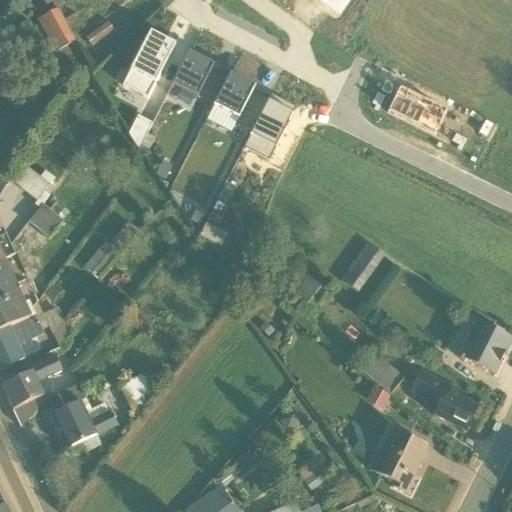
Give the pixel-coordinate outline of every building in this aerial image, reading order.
[(56,12),(49,0),(39,0),(49,15),(36,23),(54,55),(74,43),(56,12)] [(49,0),(56,12),(63,7),(59,0),(49,0)] [(106,24),(80,43),(85,53),(113,33),(106,24)] [(121,88),(146,101),(174,48),(149,35),(121,88)] [(212,68),(187,55),(171,86),(196,99),(212,68)] [(253,89),(229,76),(212,108),(237,120),(253,89)] [(295,111),(269,98),(242,151),(267,164),(295,111)] [(22,167),(9,184),(35,204),(33,207),(38,211),(47,198),(43,194),(53,181),(44,173),(39,180),(22,167)] [(41,208),(27,225),(47,241),(68,215),(55,204),(48,213),(41,208)] [(127,225),(111,244),(121,253),(138,234),(127,225)] [(0,264),(13,258),(0,228),(0,264)] [(104,243),(82,269),(97,281),(118,256),(104,243)] [(356,293),(384,257),(367,244),(339,280),(356,293)] [(13,258),(0,264),(0,334),(40,316),(13,258)] [(148,298),(133,315),(145,325),(160,308),(148,298)] [(40,316),(0,334),(0,372),(23,362),(17,348),(49,333),(57,347),(71,333),(63,322),(57,309),(40,316)] [(491,379),(511,341),(476,323),(456,362),(491,379)] [(13,378),(15,382),(0,390),(19,430),(43,402),(37,385),(60,373),(53,358),(13,378)] [(403,380),(377,359),(363,376),(389,397),(403,380)] [(150,374),(126,381),(132,401),(156,394),(150,374)] [(463,434),(475,410),(460,403),(463,396),(419,374),(408,396),(415,399),(414,402),(434,412),(431,418),(463,434)] [(62,411),(48,417),(66,454),(79,447),(83,455),(100,447),(96,439),(115,430),(103,405),(101,405),(90,411),(78,387),(56,397),(62,411)] [(372,391),(365,404),(381,413),(388,399),(372,391)] [(417,469),(427,450),(406,439),(409,435),(394,427),(379,456),(377,455),(367,473),(390,485),(388,489),(408,499),(417,481),(410,477),(413,470),(417,469)] [(312,462),(298,470),(303,479),(317,471),(312,462)] [(235,511),(218,488),(196,504),(198,507),(190,511),(235,511)] [(297,511),(293,503),(274,511),(297,511)]
